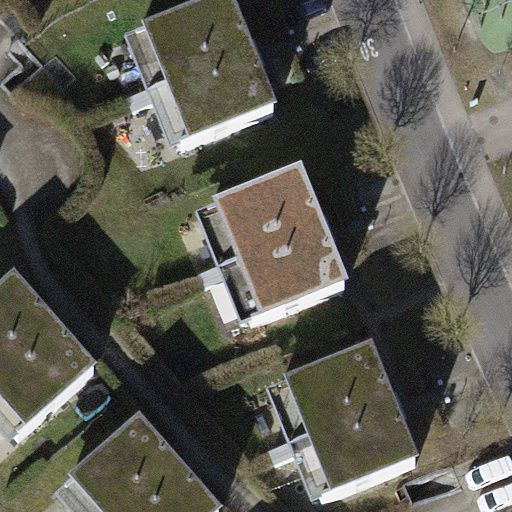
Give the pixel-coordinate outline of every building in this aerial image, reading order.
[(230,7),(113,51),(136,112),(253,67),(230,7)] [(253,67),(136,112),(160,172),(277,127),(253,67)] [(298,181),(181,232),(207,290),(323,240),(298,181)] [(323,240),(207,290),(232,349),(349,299),(323,240)] [(7,288),(0,295),(0,383),(52,336),(7,288)] [(52,336),(0,383),(0,464),(92,380),(52,336)] [(363,354),(251,399),(275,459),(387,414),(363,354)] [(387,414),(275,459),(296,511),(319,511),(412,475),(387,414)] [(130,426),(38,511),(125,511),(171,469),(130,426)] [(171,469),(125,511),(211,511),(212,511),(171,469)]
